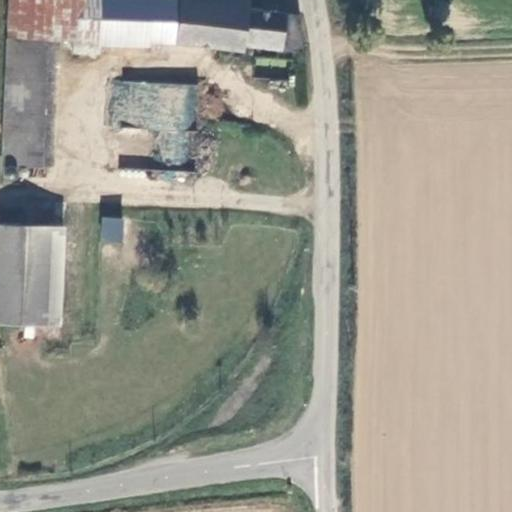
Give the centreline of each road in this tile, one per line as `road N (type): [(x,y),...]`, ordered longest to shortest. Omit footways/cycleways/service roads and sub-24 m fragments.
road 1 (tertiary): [(312,0),(326,128),(326,456)]
road 2 (tertiary): [(0,502),(326,456)]
